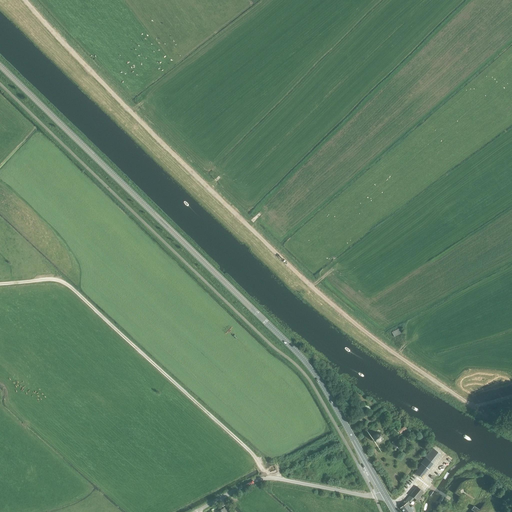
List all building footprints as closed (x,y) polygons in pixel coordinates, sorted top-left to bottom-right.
[(403,332),(401,328),(392,332),(394,336),(394,337),(403,332)] [(380,443),(383,440),(384,436),(381,433),(376,433),(373,436),(373,440),(376,443),(380,443)] [(396,450),(400,446),(395,441),(391,444),(396,450)] [(434,449),(426,458),(431,462),(432,463),(439,453),(438,453),(434,449)] [(418,468),(415,473),(419,477),(420,478),(424,473),(423,472),(418,468)] [(469,489),(464,486),(465,484),(468,482),(470,481),(473,480),(473,479),(471,479),(469,480),(468,480),(466,480),(464,481),(462,482),(460,483),(454,493),(459,496),(458,500),(457,504),(461,497),(463,498),(466,494),(469,489)] [(417,499),(423,492),(417,487),(406,501),(408,503),(410,501),(411,502),(415,497),(417,499)] [(494,511),(494,510),(493,508),(484,502),(480,510),(474,506),(471,510),(475,511),(474,511),(494,511)] [(403,506),(400,508),(403,511),(412,511),(414,511),(412,509),(414,508),(412,506),(411,507),(407,503),(403,506)]
